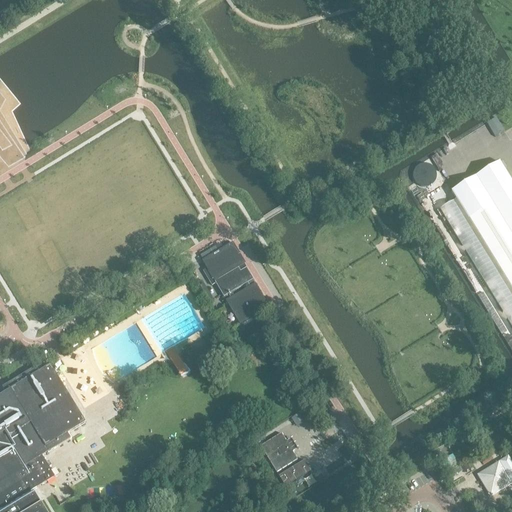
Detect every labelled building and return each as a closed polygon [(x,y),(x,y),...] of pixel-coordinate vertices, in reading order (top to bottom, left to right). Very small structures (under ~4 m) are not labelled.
[(496,136),(505,130),(497,117),(488,123),(496,136)] [(436,202),(511,323),(511,182),(500,163),(436,202)] [(203,263),(241,326),(270,309),(255,284),(234,297),(231,293),(253,281),(246,269),(240,272),(237,267),(243,264),(232,246),(203,263)] [(55,478),(42,457),(70,440),(67,434),(85,424),(50,366),(44,370),(40,365),(2,388),(6,393),(0,396),(0,511),(45,511),(35,494),(33,496),(31,492),(55,478)] [(297,461),(293,453),(281,434),(260,447),(276,474),(297,461)] [(477,476),(486,490),(497,493),(511,483),(511,463),(508,457),(477,476)] [(304,461),(278,477),(285,487),(295,481),(311,472),(304,461)]
